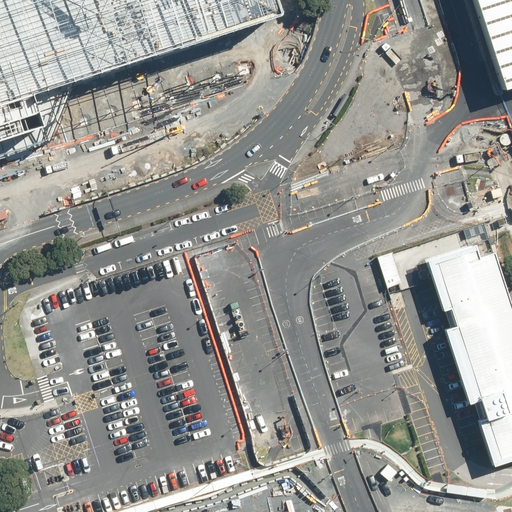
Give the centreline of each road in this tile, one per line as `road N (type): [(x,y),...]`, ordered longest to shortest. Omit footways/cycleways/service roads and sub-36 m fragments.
road 1 (unknown): [(349,0),(336,72),(291,129),(257,155),(189,185),(0,241)]
road 2 (unclassified): [(188,0),(0,59)]
